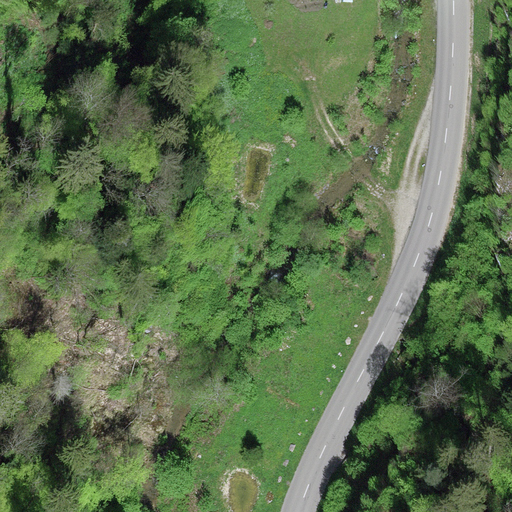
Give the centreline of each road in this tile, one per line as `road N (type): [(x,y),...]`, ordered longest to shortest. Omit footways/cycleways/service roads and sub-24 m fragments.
road 1 (tertiary): [(453,0),(436,193),(420,246),(297,511)]
road 2 (track): [(429,216),(377,191),(340,147),(314,85)]
